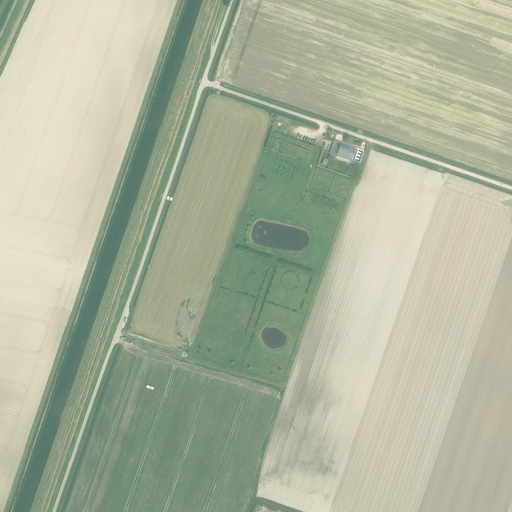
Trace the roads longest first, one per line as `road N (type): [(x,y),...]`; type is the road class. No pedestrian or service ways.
road 1 (unclassified): [(53,511),(203,82)]
road 2 (unclassified): [(368,139),(203,82)]
